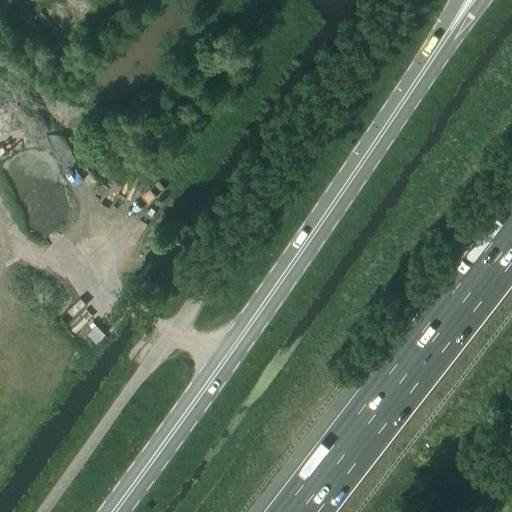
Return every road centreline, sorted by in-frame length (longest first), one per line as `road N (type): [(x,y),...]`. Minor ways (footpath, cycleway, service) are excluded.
road 1 (secondary): [(114,511),(449,32)]
road 2 (motorway): [(511,239),(300,511)]
road 3 (track): [(0,173),(121,302),(218,368)]
